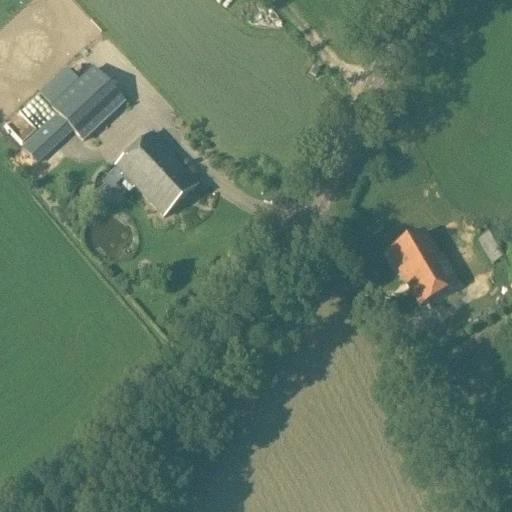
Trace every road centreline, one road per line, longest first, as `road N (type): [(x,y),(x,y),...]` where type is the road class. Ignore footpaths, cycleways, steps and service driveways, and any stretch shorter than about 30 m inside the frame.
road 1 (tertiary): [(38,511),(173,386),(268,269),(348,143),(414,0)]
road 2 (track): [(479,511),(342,238),(305,212)]
